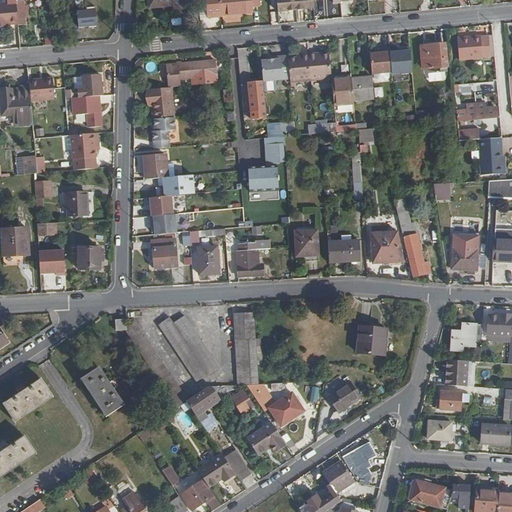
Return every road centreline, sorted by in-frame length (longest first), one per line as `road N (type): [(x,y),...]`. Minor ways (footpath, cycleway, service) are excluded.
road 1 (residential): [(124,48),(511,13)]
road 2 (residential): [(440,295),(354,287),(119,300)]
road 3 (residential): [(119,300),(124,48)]
road 4 (residential): [(233,511),(414,393)]
road 5 (residential): [(0,59),(124,48)]
